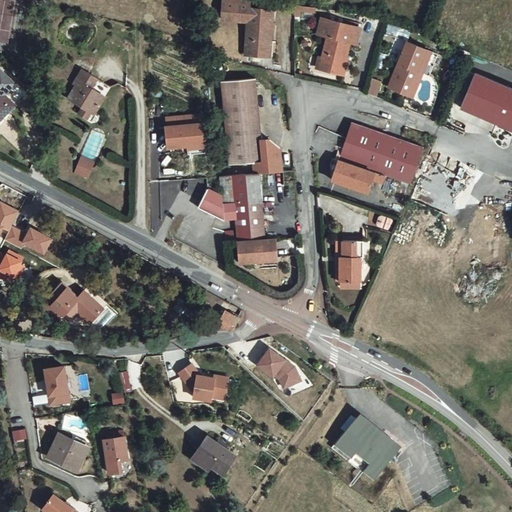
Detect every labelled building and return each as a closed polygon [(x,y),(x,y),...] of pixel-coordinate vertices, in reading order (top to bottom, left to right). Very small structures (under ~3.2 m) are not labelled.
[(248,16),(246,50),(270,51),(272,3),(248,2),(247,0),(220,0),(219,15),(248,16)] [(314,16),(315,9),(305,7),(304,13),(314,16)] [(327,32),(320,64),(346,70),(348,59),(345,58),(350,36),(356,38),(360,21),(319,12),(315,30),(327,32)] [(429,71),(438,49),(427,45),(396,33),(387,55),(398,59),(389,83),(408,90),(417,66),(422,68),(429,71)] [(251,56),(250,64),(264,66),(265,58),(251,56)] [(81,103),(77,110),(86,116),(91,108),(94,110),(105,92),(88,82),(93,73),(75,63),(70,72),(78,77),(67,95),(81,103)] [(413,92),(422,68),(417,66),(408,90),(413,92)] [(0,118),(23,92),(0,71),(0,118)] [(511,87),(474,71),(460,106),(511,127),(511,87)] [(223,77),(230,160),(254,158),(255,168),(282,166),(280,143),(270,135),(262,136),(257,74),(223,77)] [(378,96),(383,81),(373,78),(368,93),(378,96)] [(202,109),(166,112),(167,121),(165,121),(167,143),(205,139),(202,109)] [(331,160),(332,176),(369,187),(375,165),(411,176),(423,138),(352,116),(340,155),(337,154),(336,161),(331,160)] [(222,193),(224,217),(234,216),(238,260),(259,258),(259,262),(277,260),(275,236),(265,237),(260,168),(220,172),(222,193)] [(198,204),(224,217),(222,193),(207,186),(198,204)] [(0,250),(18,209),(0,200),(0,250)] [(386,202),(385,208),(400,212),(402,206),(386,202)] [(380,214),(377,226),(393,230),(396,218),(380,214)] [(236,239),(235,230),(224,231),(225,239),(236,239)] [(343,249),(341,249),(342,274),(362,273),(361,249),(363,248),(363,231),(342,232),(343,249)] [(97,311),(100,307),(85,295),(78,304),(58,288),(42,310),(56,322),(62,314),(68,318),(73,311),(92,326),(95,321),(101,314),(97,311)] [(223,321),(227,323),(224,330),(234,329),(242,315),(228,309),(223,321)] [(257,368),(291,390),(304,370),(269,348),(257,368)] [(70,365),(52,368),(57,403),(76,400),(70,365)] [(197,365),(184,374),(199,394),(198,399),(216,401),(216,398),(229,400),(233,378),(219,376),(219,378),(204,376),(197,365)] [(137,389),(133,370),(126,372),(131,391),(137,389)] [(130,391),(118,393),(120,403),(131,401),(130,391)] [(35,405),(49,404),(48,395),(34,396),(35,405)] [(346,431),(356,419),(351,415),(341,427),(346,431)] [(387,440),(360,417),(338,448),(364,467),(365,465),(382,478),(403,448),(395,442),(396,439),(391,435),(387,440)] [(27,429),(15,431),(17,440),(28,438),(27,429)] [(86,468),(96,446),(81,439),(66,432),(56,454),(86,468)] [(83,433),(81,439),(96,446),(99,440),(83,433)] [(131,435),(111,438),(117,472),(129,470),(127,459),(135,458),(131,435)] [(241,454),(212,435),(197,457),(215,469),(219,464),(229,471),(241,454)] [(263,470),(270,458),(262,453),(255,465),(263,470)] [(85,511),(61,494),(50,508),(56,511),(85,511)] [(97,511),(106,511),(102,502),(94,506),(97,511)]
